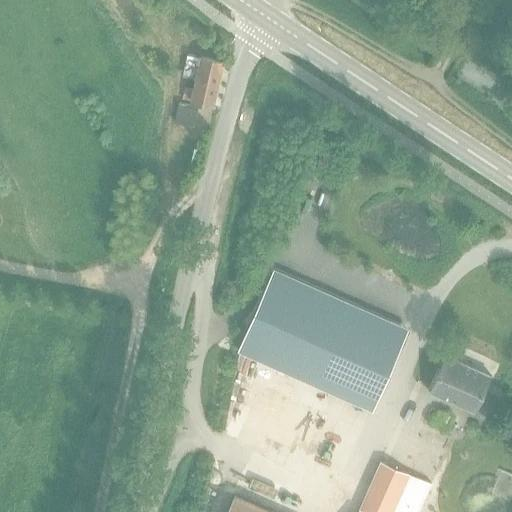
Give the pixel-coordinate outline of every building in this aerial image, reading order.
[(181,86),(179,96),(211,104),(216,83),(221,62),(189,54),(187,63),(196,65),(190,89),(181,86)] [(178,102),(173,123),(184,126),(189,104),(178,102)] [(271,276),(237,352),(369,411),(403,334),(414,311),(281,250),(271,276)] [(473,412),(490,375),(446,355),(429,392),(429,393),(427,397),(433,399),(435,395),(473,412)] [(390,511),(407,473),(380,461),(357,511),(390,511)] [(275,511),(234,494),(225,511),(275,511)]
